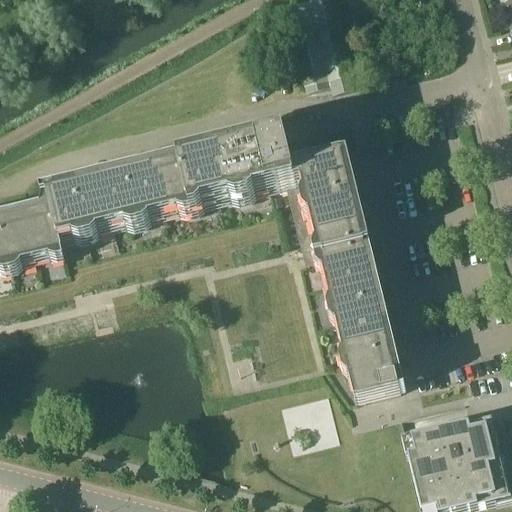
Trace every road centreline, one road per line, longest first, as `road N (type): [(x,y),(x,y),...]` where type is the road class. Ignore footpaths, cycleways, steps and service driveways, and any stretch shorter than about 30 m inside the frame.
road 1 (residential): [(511,337),(422,359),(362,111),(481,82)]
road 2 (tertiary): [(135,511),(0,476)]
road 3 (residential): [(511,210),(481,82)]
